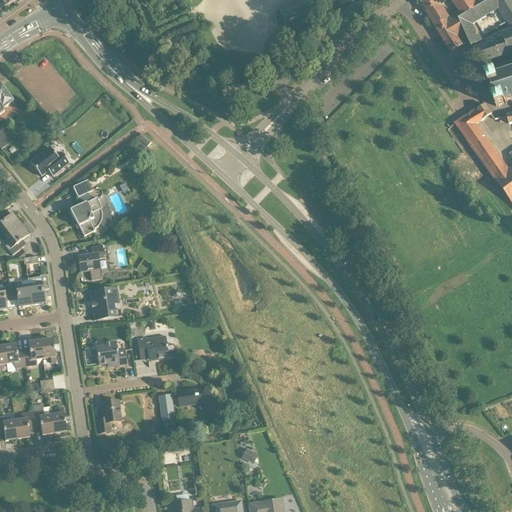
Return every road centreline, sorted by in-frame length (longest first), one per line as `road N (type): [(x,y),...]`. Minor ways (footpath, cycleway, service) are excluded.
road 1 (secondary): [(222,176),(329,281),(362,329),(442,511)]
road 2 (secondary): [(431,432),(362,299),(302,218),(243,162)]
road 3 (tertiary): [(267,129),(400,1)]
road 4 (residential): [(66,317),(55,245),(0,168)]
road 5 (secondary): [(131,85),(222,176)]
road 6 (unclassified): [(400,1),(472,107)]
road 7 (secondary): [(234,154),(131,85)]
